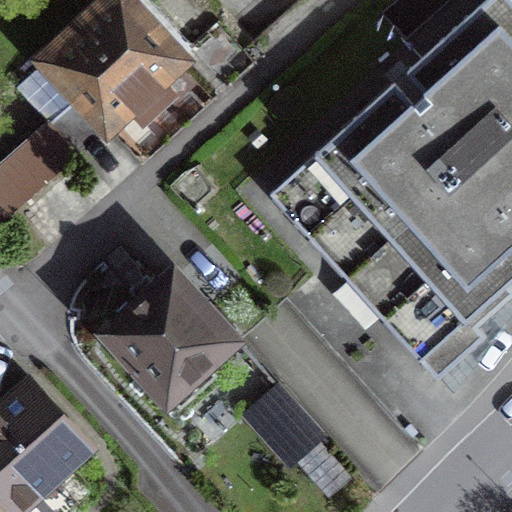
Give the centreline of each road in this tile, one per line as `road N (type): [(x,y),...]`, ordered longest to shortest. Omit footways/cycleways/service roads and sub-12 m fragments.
road 1 (unclassified): [(189,511),(0,292)]
road 2 (unknown): [(6,300),(196,134)]
